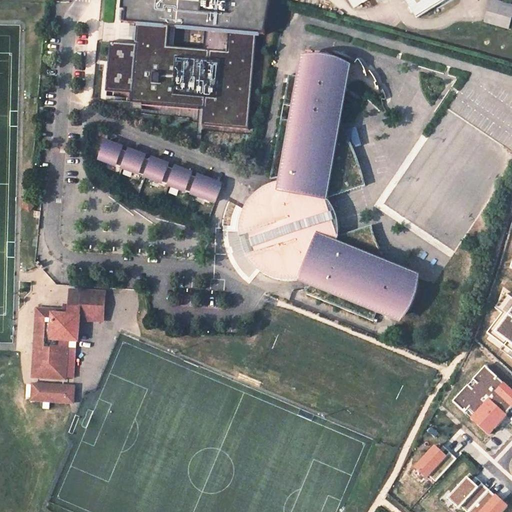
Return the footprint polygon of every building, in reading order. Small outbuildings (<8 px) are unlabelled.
[(169,28),(207,31),(255,35),(263,36),(270,0),(122,0),(122,11),(126,12),(125,24),(138,25),(169,28)] [(357,0),(363,9),(376,0),(357,0)] [(402,0),(415,21),(447,0),(402,0)] [(487,13),(511,19),(511,16),(511,5),(490,0),(487,13)] [(133,104),(205,110),(204,126),(247,129),(255,35),(207,31),(205,53),(167,49),(169,28),(138,25),(137,34),(136,45),(110,43),(105,92),(134,95),(133,104)] [(398,318),(414,277),(390,266),(391,264),(383,253),(377,242),(372,226),(339,235),(340,231),(340,227),(339,223),(338,217),(335,209),(332,205),(328,199),(333,196),(366,186),(362,173),(354,149),(362,146),(357,127),(345,131),(340,116),(349,70),(305,62),(302,77),(290,75),(284,105),(293,107),(290,121),(282,119),(277,146),(271,179),(284,177),(284,181),(277,182),(267,186),(261,190),(258,192),(252,198),(246,206),(243,212),(242,216),(240,223),(240,227),(240,236),(249,234),(252,244),(255,252),(246,255),(256,268),(262,273),(267,276),(274,279),(278,280),(287,281),(297,281),(305,279),(309,277),(313,275),(315,275),(321,270),(330,274),(322,280),(318,283),(314,285),(305,288),(307,294),(373,322),(378,310),(398,318)] [(99,159),(215,202),(221,187),(215,184),(215,181),(206,178),(199,175),(198,178),(191,175),(192,173),(183,170),(176,167),(175,169),(168,167),(169,164),(161,161),(153,158),(152,160),(145,158),(146,156),(138,153),(130,149),(129,152),(122,149),(123,147),(114,143),(106,141),(99,159)] [(24,204),(23,201),(26,197),(24,196),(19,201),(18,207),(25,212),(26,211),(23,206),(24,204)] [(102,320),(104,293),(69,291),(67,305),(62,305),(61,312),(61,319),(36,318),(32,377),(64,379),(66,340),(77,340),(78,319),(102,320)] [(61,319),(61,312),(37,310),(36,318),(61,319)] [(64,379),(32,377),(32,384),(74,387),(74,379),(64,379)] [(74,387),(32,384),(31,401),(73,403),(74,387)]
